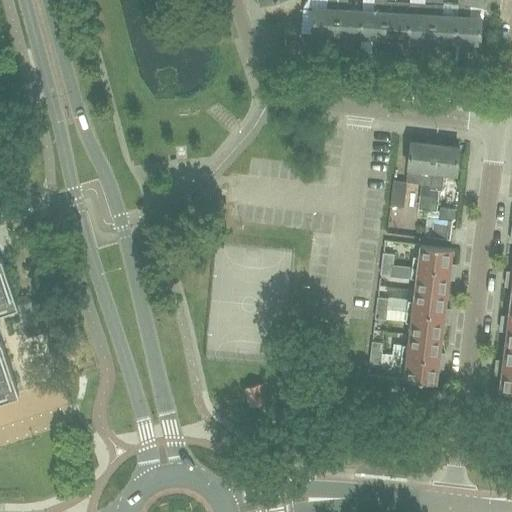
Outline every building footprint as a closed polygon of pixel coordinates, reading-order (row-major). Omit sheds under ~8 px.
[(312,37),(336,38),(338,0),(329,0),(328,11),(313,11),(312,37)] [(347,0),(338,0),(336,38),(360,40),(362,13),(347,12),(347,0)] [(374,0),(374,14),(362,13),(360,40),(384,41),(386,0),(374,0)] [(396,0),(386,0),(384,41),(408,42),(410,4),(396,3),(396,0)] [(491,0),(458,0),(458,6),(456,45),(480,46),(482,20),(469,19),(469,9),(490,12),(491,0)] [(408,42),(432,44),(434,5),(410,4),(408,42)] [(432,44),(456,45),(458,6),(434,5),(432,44)] [(431,179),(435,145),(411,142),(408,168),(407,176),(431,179)] [(459,148),(435,145),(431,179),(429,196),(427,212),(438,213),(439,197),(439,192),(443,192),(445,173),(456,174),(459,148)] [(395,184),(393,203),(405,205),(408,185),(395,184)] [(429,196),(420,195),(418,211),(427,212),(429,196)] [(439,218),(455,221),(457,211),(441,209),(439,218)] [(431,225),(429,238),(449,241),(451,228),(431,225)] [(451,264),(453,249),(421,245),(418,267),(455,272),(455,265),(451,264)] [(383,253),(381,274),(391,276),(394,255),(383,253)] [(2,257),(0,257),(0,399),(20,393),(0,333),(0,312),(19,306),(2,257)] [(415,290),(447,294),(449,279),(454,280),(455,272),(418,267),(415,290)] [(412,312),(449,317),(450,309),(445,309),(447,294),(415,290),(412,312)] [(378,298),(375,319),(386,320),(388,299),(378,298)] [(35,300),(24,304),(36,336),(47,332),(35,300)] [(511,324),(511,301),(510,302),(509,317),(502,316),(501,323),(511,324)] [(448,324),(449,317),(412,312),(410,335),(442,338),(443,324),(448,324)] [(507,332),(505,346),(511,347),(511,324),(501,323),(500,331),(507,332)] [(407,357),(444,361),(445,354),(440,353),(442,338),(410,335),(407,357)] [(372,342),(370,363),(380,364),(383,343),(372,342)] [(496,360),(495,368),(511,369),(511,347),(505,346),(503,361),(496,360)] [(443,369),(444,361),(407,357),(404,379),(424,382),(426,385),(432,386),(435,383),(436,383),(438,368),(443,369)] [(511,369),(495,368),(495,375),(502,376),(500,391),(501,391),(503,395),(509,395),(511,393),(511,392),(511,369)] [(250,408),(268,403),(262,383),(244,389),(250,408)]
